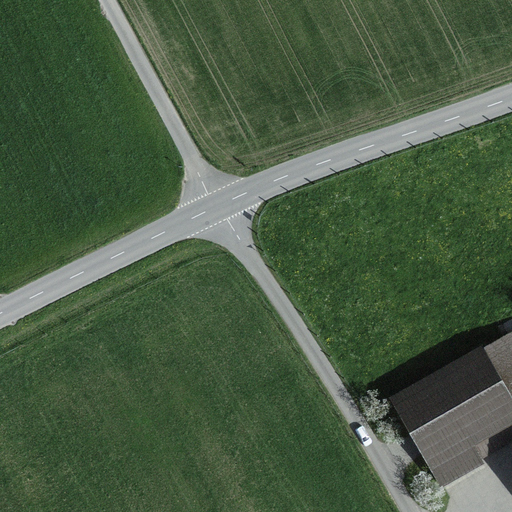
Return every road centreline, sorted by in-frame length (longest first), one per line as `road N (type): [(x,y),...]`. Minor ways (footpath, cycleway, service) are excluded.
road 1 (unclassified): [(402,511),(226,214)]
road 2 (tertiary): [(226,214),(325,165),(511,97)]
road 3 (tertiary): [(0,319),(226,214)]
road 4 (unclassified): [(226,214),(107,0)]
